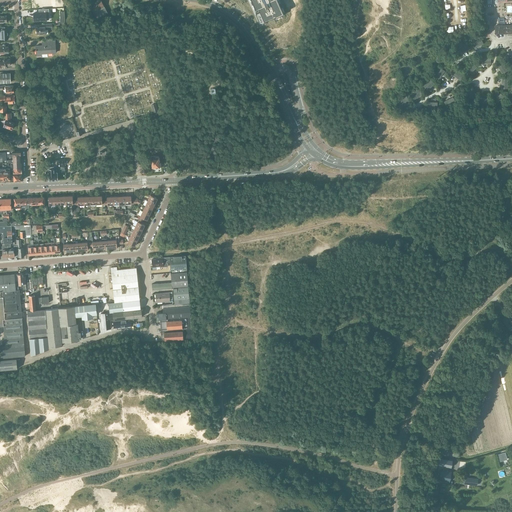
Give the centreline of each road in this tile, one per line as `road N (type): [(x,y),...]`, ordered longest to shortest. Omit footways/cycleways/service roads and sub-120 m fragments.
road 1 (unknown): [(511,249),(414,315),(388,484),(372,491),(237,449),(2,511)]
road 2 (unclassified): [(397,511),(401,457),(420,396),(458,331),(511,280)]
road 3 (residential): [(27,359),(108,333),(151,329),(143,252)]
road 4 (secondary): [(511,158),(344,165),(312,151)]
road 5 (secondary): [(312,151),(251,36),(202,0)]
road 6 (secondary): [(27,187),(176,180)]
road 7 (residential): [(25,146),(16,1)]
road 8 (residential): [(0,266),(143,252)]
road 9 (secondary): [(176,180),(277,172),(312,151)]
